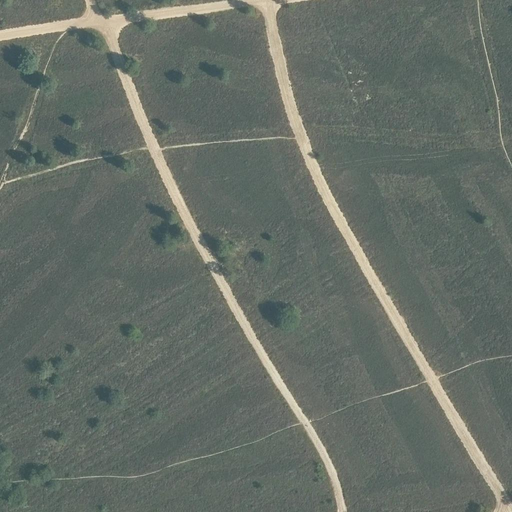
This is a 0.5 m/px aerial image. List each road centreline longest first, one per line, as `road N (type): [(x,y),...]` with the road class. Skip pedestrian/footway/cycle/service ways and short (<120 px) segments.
road 1 (track): [(88,0),(107,24),(163,169),(217,277),(326,461),(339,511)]
road 2 (track): [(301,138),(344,234),(432,380)]
road 3 (track): [(0,32),(262,0)]
road 4 (track): [(432,380),(511,511)]
road 5 (track): [(301,138),(267,0)]
